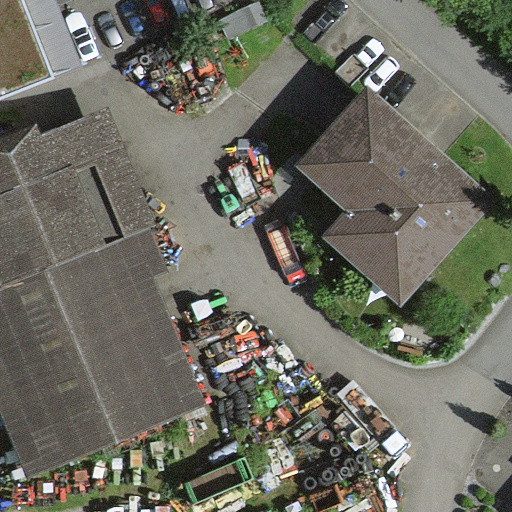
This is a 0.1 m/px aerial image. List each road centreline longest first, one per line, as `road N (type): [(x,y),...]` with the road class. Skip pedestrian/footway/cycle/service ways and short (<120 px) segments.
road 1 (residential): [(429,511),(473,380),(511,335)]
road 2 (residential): [(511,113),(387,0)]
